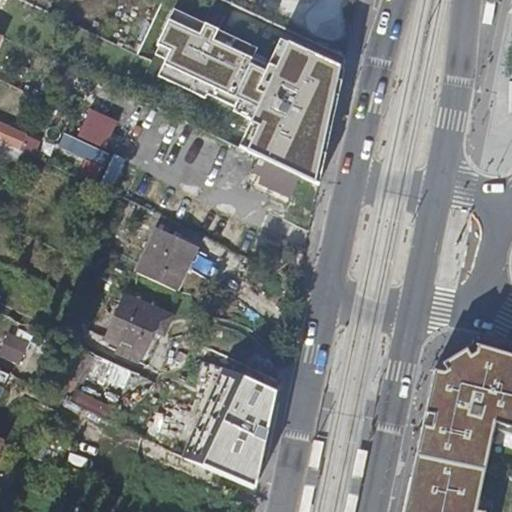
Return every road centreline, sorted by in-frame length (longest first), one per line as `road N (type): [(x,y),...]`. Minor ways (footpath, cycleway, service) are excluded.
road 1 (primary): [(326,296),(281,511)]
road 2 (primary): [(371,511),(413,308)]
road 3 (primary): [(437,190),(465,0)]
road 4 (primary): [(398,0),(354,172)]
road 5 (primary): [(354,172),(326,296)]
road 6 (unknown): [(287,381),(167,363)]
road 7 (primary): [(413,308),(437,190)]
